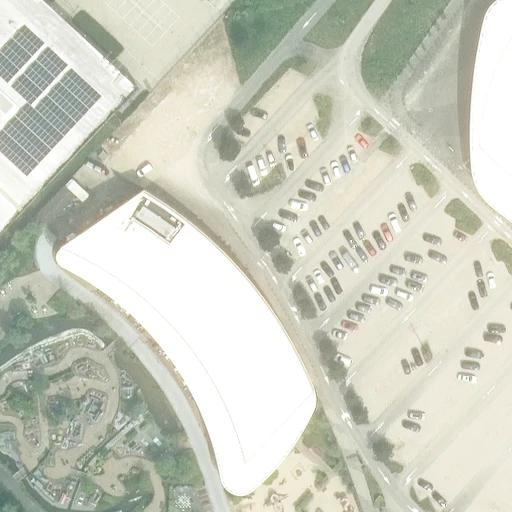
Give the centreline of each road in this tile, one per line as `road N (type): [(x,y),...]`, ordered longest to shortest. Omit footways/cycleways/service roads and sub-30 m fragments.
road 1 (residential): [(287,43),(193,153),(310,337),(384,480),(417,511)]
road 2 (residential): [(511,238),(334,68)]
